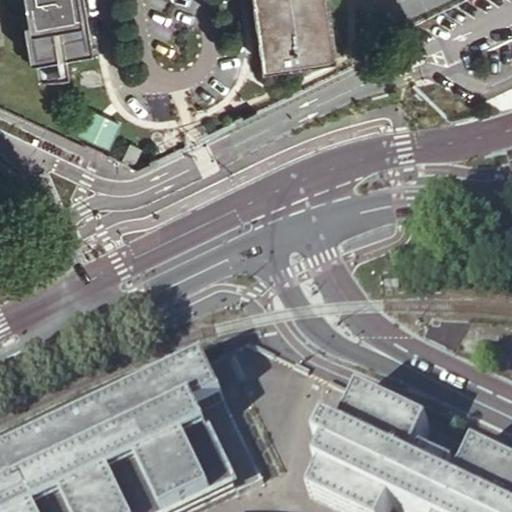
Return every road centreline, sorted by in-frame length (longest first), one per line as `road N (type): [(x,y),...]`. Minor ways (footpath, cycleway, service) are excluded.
road 1 (tertiary): [(511,226),(458,198),(307,227)]
road 2 (tertiary): [(261,248),(323,337),(365,359),(421,366)]
road 3 (tertiary): [(261,248),(91,323)]
road 4 (tertiary): [(421,366),(350,308),(307,227)]
road 5 (tertiary): [(35,198),(91,323)]
